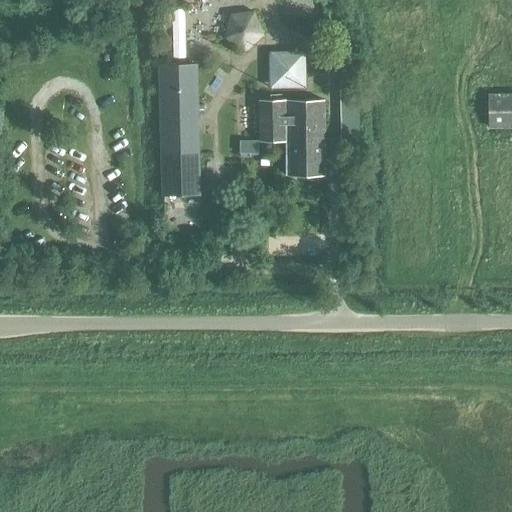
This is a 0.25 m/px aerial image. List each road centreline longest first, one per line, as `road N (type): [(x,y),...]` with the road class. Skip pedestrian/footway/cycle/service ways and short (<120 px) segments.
road 1 (unclassified): [(0,326),(511,321)]
road 2 (track): [(466,109),(462,322)]
